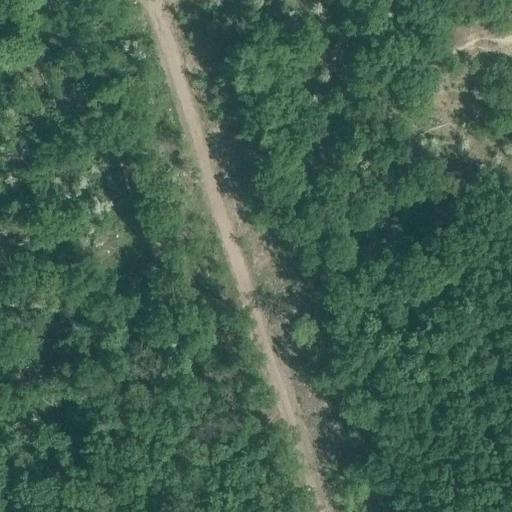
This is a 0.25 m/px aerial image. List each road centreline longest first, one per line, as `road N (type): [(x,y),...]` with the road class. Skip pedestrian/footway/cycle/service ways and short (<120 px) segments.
road 1 (unknown): [(22,0),(198,376),(218,451),(247,511)]
road 2 (track): [(147,0),(309,511)]
